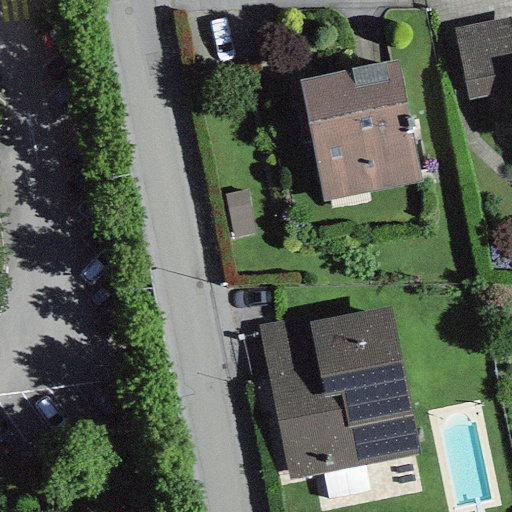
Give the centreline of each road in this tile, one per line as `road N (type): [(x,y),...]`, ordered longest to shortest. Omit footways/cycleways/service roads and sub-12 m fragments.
road 1 (residential): [(134,0),(224,511)]
road 2 (unknown): [(0,324),(26,254),(5,0)]
